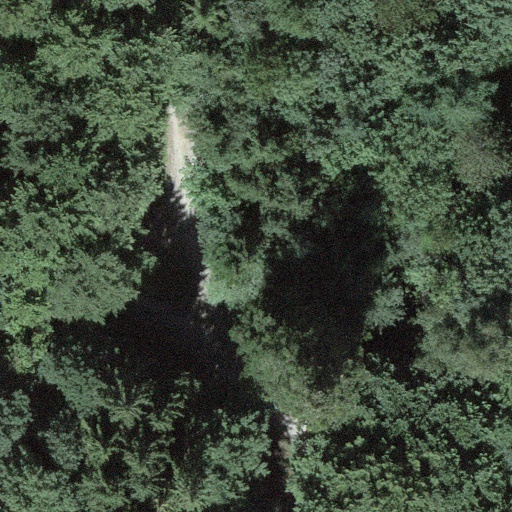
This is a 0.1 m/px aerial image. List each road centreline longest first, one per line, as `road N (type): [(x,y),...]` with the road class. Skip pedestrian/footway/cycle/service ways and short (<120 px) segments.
road 1 (track): [(397,511),(216,319),(0,256)]
road 2 (track): [(178,0),(216,319)]
